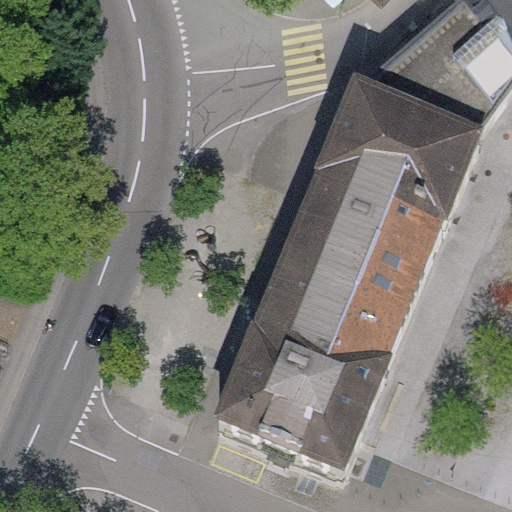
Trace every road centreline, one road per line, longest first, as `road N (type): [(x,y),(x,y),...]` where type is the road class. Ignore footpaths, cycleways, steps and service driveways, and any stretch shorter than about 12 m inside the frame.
road 1 (secondary): [(5,511),(132,201),(146,146),(147,80)]
road 2 (residential): [(147,80),(307,64),(382,32),(420,0)]
